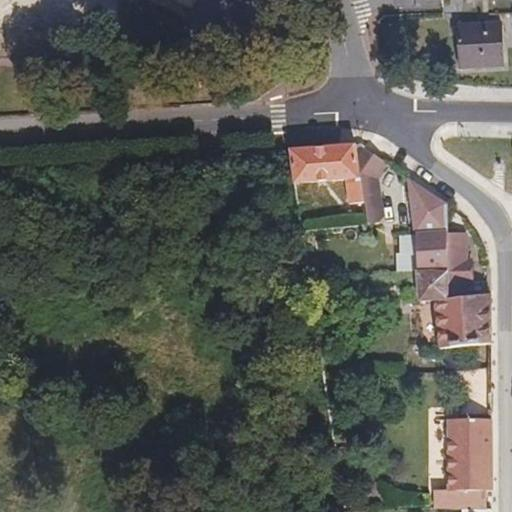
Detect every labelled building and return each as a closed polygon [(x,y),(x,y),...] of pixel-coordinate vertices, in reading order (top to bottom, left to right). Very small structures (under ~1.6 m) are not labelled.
[(502,23),(458,26),(460,70),(504,67),(502,23)] [(358,160),(356,147),(290,151),(295,184),(346,180),(350,205),(364,203),(362,186),(358,160)] [(366,149),(358,160),(362,186),(377,184),(377,181),(389,165),(366,149)] [(448,236),(447,205),(409,180),(415,230),(417,230),(418,277),(449,273),(448,236)] [(382,218),(377,184),(362,186),(364,203),(367,227),(377,226),(382,218)] [(465,298),(464,270),(473,270),(472,245),(463,245),(463,235),(448,236),(449,273),(418,277),(417,277),(420,304),(436,303),(442,350),(492,346),(491,296),(465,298)] [(493,492),(492,421),(449,421),(449,492),(435,493),(435,509),(462,510),(487,510),(487,492),(493,492)]
